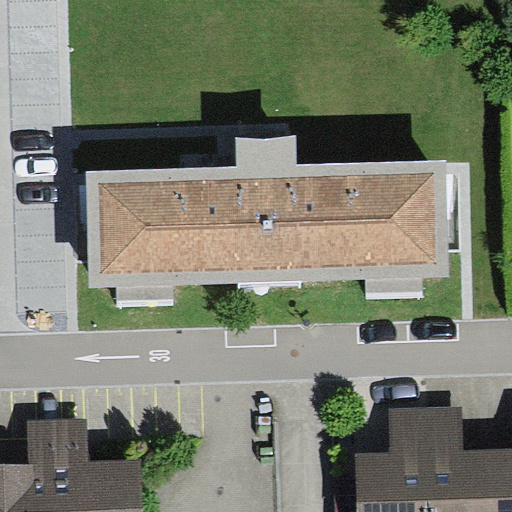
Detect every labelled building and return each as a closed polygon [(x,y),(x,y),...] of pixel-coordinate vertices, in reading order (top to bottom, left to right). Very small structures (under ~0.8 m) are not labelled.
[(433,188),(88,197),(92,310),(437,298),(433,188)] [(66,511),(139,511),(138,465),(89,466),(88,418),(65,419),(66,511)] [(2,468),(2,511),(66,511),(65,419),(38,419),(39,467),(2,468)] [(511,511),(511,444),(472,445),(472,511),(511,511)] [(341,446),(341,511),(406,511),(406,445),(341,446)] [(406,445),(406,511),(472,511),(472,445),(406,445)]
